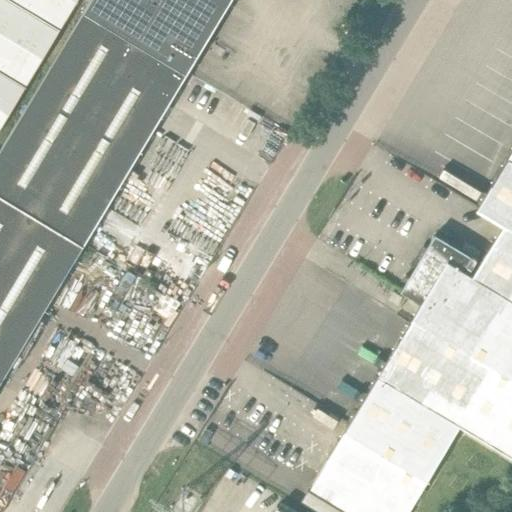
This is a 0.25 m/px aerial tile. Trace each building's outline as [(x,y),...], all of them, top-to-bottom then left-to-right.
[(0,0),(0,126),(76,0),(0,0)] [(90,0),(83,13),(185,75),(230,0),(90,0)] [(0,149),(0,196),(82,246),(119,184),(185,75),(83,13),(0,149)] [(511,151),(478,208),(504,224),(474,275),(464,270),(472,257),(436,235),(402,291),(422,303),(311,486),(353,511),(405,511),(459,423),(511,455),(511,151)] [(0,382),(82,246),(0,196),(0,382)]
